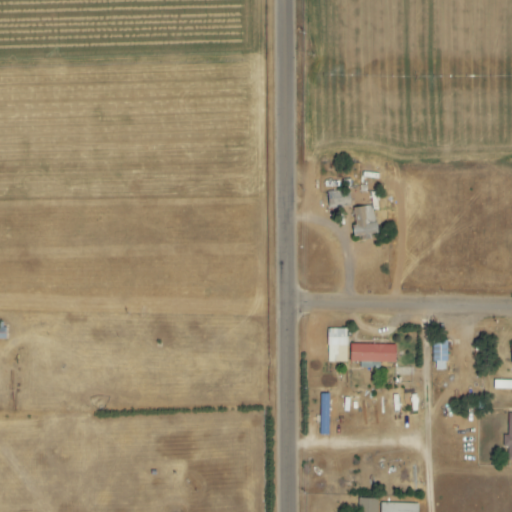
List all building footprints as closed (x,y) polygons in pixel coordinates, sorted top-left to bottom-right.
[(352,207),(353,238),(375,237),(374,206),(352,207)] [(346,328),(326,329),(327,362),(347,362),(346,328)] [(445,340),(432,340),(433,371),(446,370),(445,340)] [(349,362),(394,363),(394,345),(349,344),(349,362)] [(511,380),(493,380),(493,389),(511,389),(511,380)] [(376,511),(377,499),(357,498),(357,511),(364,511),(363,511),(376,511)] [(417,511),(417,504),(380,503),(379,511),(417,511)]
